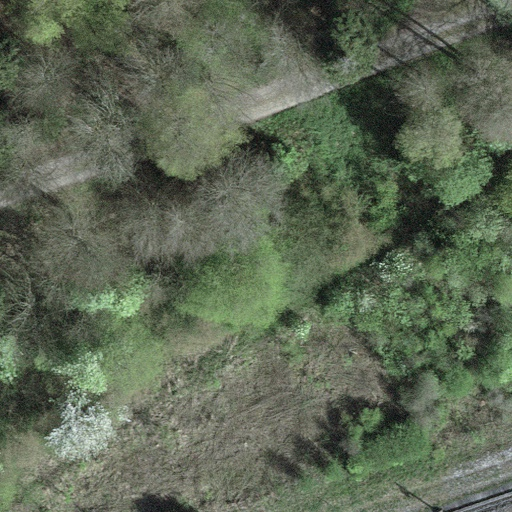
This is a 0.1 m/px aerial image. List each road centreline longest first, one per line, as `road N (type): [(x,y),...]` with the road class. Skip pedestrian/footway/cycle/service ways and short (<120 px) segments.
road 1 (track): [(511,22),(0,200)]
road 2 (track): [(511,467),(380,511)]
